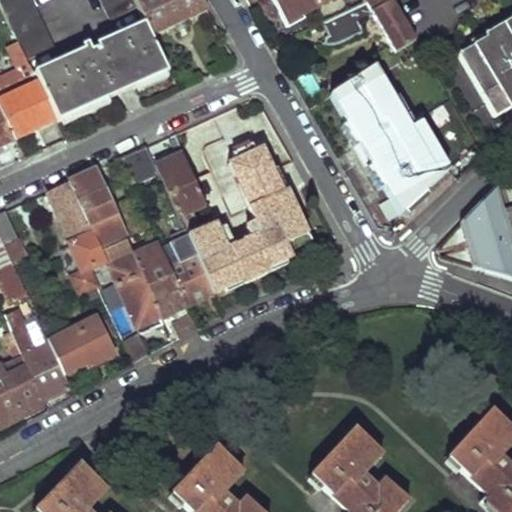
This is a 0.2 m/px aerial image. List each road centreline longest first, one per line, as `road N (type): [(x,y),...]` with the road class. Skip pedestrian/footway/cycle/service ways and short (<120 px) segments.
road 1 (residential): [(0,468),(267,326),(393,280)]
road 2 (residential): [(0,188),(264,71)]
road 3 (residential): [(264,71),(366,249),(393,280)]
road 4 (residential): [(393,280),(511,148)]
road 5 (residential): [(393,280),(511,310)]
